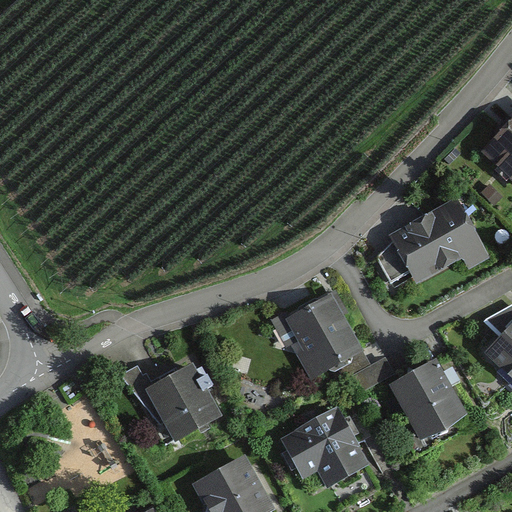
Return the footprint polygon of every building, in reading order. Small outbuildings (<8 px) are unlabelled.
[(511,183),(511,122),(481,154),(511,183)] [(391,239),(397,249),(378,260),(392,285),(411,275),(418,288),(484,252),(456,202),(391,239)] [(290,314),(273,323),(287,350),(295,346),(312,381),(362,356),(332,295),(291,316),(290,314)] [(511,306),(485,322),(502,339),(488,353),(511,377),(511,306)] [(362,395),(395,376),(386,360),(353,379),(362,395)] [(439,363),(391,389),(422,446),(470,421),(439,363)] [(138,368),(120,378),(161,427),(164,425),(176,447),(223,421),(194,368),(162,386),(160,381),(151,384),(147,376),(144,377),(138,368)] [(328,492),(371,468),(338,410),(283,441),(306,481),(318,474),(328,492)] [(273,511),(276,511),(246,458),(195,488),(209,511),(273,511)]
